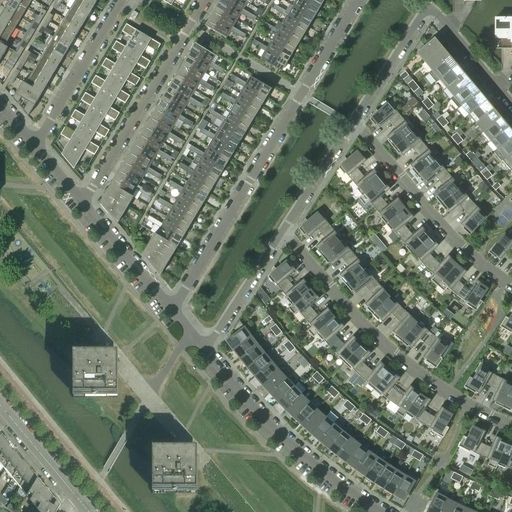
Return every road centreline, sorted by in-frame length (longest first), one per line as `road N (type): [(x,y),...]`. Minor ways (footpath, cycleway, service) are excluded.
road 1 (residential): [(172,311),(357,0)]
road 2 (residential): [(511,423),(415,369),(283,229)]
road 3 (residential): [(511,103),(429,10),(354,117)]
road 4 (residential): [(83,201),(204,0)]
road 5 (residential): [(372,508),(286,441),(205,349)]
road 6 (residential): [(511,283),(463,247),(354,117)]
road 7 (residential): [(36,146),(123,0)]
road 8 (residential): [(283,229),(205,349)]
road 9 (residential): [(172,311),(83,201)]
road 10 (residential): [(354,117),(283,229)]
